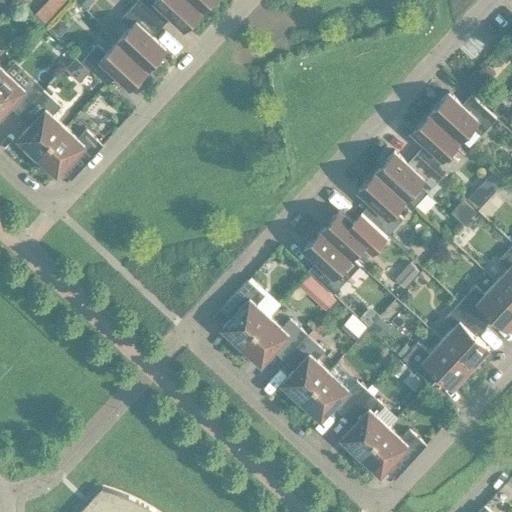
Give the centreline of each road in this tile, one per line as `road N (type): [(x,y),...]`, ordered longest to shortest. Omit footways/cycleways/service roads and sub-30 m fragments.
road 1 (residential): [(511,358),(367,509),(180,331),(487,0)]
road 2 (residential): [(0,167),(51,215),(245,0)]
